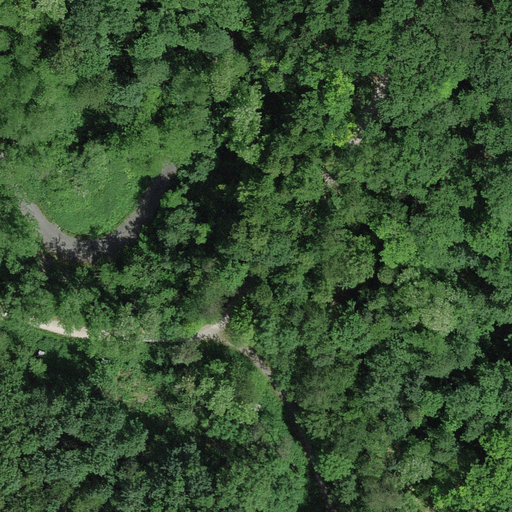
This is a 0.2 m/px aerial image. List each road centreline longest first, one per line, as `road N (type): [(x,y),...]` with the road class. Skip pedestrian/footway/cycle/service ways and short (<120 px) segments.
road 1 (track): [(422,0),(312,213),(213,331)]
road 2 (track): [(213,331),(108,336),(0,309)]
